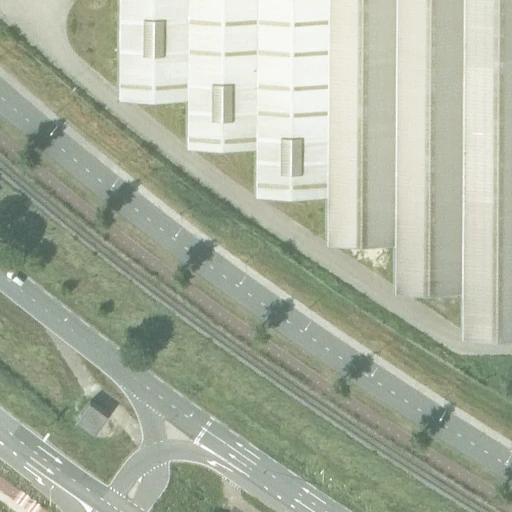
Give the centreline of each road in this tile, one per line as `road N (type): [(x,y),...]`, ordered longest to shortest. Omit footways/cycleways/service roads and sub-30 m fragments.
road 1 (unclassified): [(511,467),(257,300),(0,95)]
road 2 (secondary): [(143,384),(0,270)]
road 3 (secondary): [(0,425),(108,504)]
road 4 (secondary): [(238,459),(143,384)]
